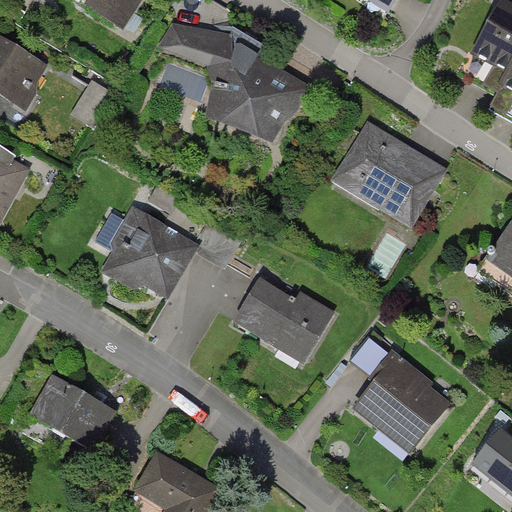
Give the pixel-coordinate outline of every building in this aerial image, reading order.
[(88,0),(92,2),(85,13),(125,37),(146,0),(88,0)] [(391,17),(402,0),(365,0),(391,17)] [(499,99),(511,74),(511,3),(505,0),(503,0),(471,59),(495,72),(484,91),(499,99)] [(270,139),(285,114),(290,116),(306,92),(277,76),(267,64),(231,42),(175,32),(165,50),(209,66),(216,90),(212,117),(270,139)] [(0,38),(0,98),(27,114),(38,97),(38,87),(49,69),(0,38)] [(511,74),(499,99),(492,112),(508,121),(511,113),(511,74)] [(116,98),(93,83),(71,118),(94,132),(116,98)] [(369,124),(332,186),(413,234),(450,172),(369,124)] [(0,223),(4,225),(33,172),(14,163),(16,159),(0,148),(0,223)] [(110,259),(101,275),(134,294),(147,291),(170,304),(197,255),(225,271),(241,242),(208,222),(207,224),(174,206),(179,198),(157,186),(145,208),(149,211),(147,214),(133,206),(127,215),(110,206),(87,246),(110,259)] [(511,227),(479,276),(511,298),(511,227)] [(261,281),(234,326),(305,368),(336,316),(301,295),(297,303),(261,281)] [(373,388),(353,414),(410,459),(450,408),(430,392),(435,386),(393,353),(368,385),(373,388)] [(55,379),(22,434),(64,459),(73,445),(94,458),(118,417),(55,379)] [(511,511),(511,441),(502,433),(473,469),(511,500),(511,511)] [(212,511),(224,492),(158,454),(134,496),(136,497),(130,509),(135,511),(212,511)]
